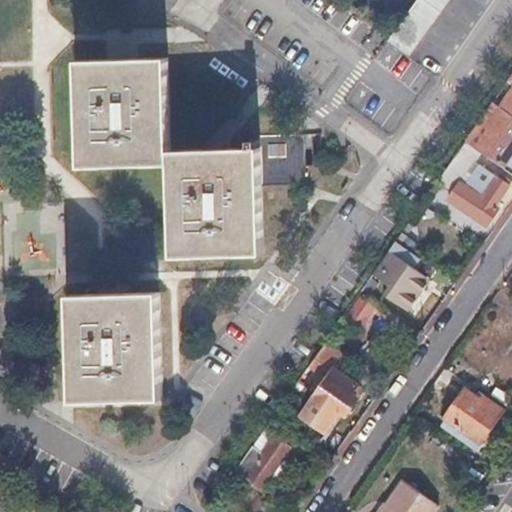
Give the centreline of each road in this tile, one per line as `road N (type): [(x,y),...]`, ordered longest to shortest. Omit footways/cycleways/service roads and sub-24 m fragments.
road 1 (residential): [(398,164),(163,495),(0,408)]
road 2 (residential): [(511,229),(313,511)]
road 3 (residential): [(191,7),(398,164)]
road 4 (residential): [(511,1),(398,164)]
